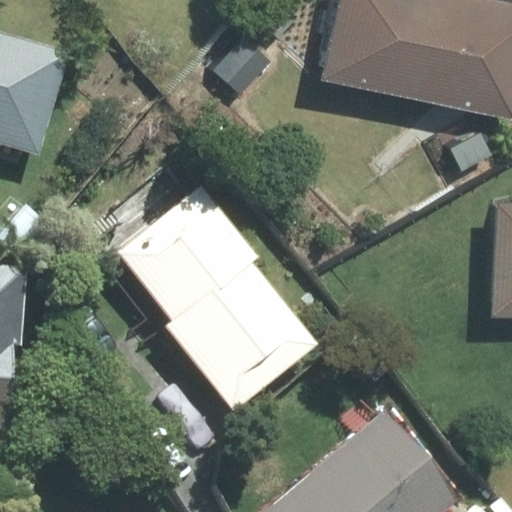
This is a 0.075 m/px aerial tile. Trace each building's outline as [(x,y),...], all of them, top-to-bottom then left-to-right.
[(511,0),(335,0),(323,63),(511,100),(511,0)] [(0,144),(37,156),(68,52),(0,31),(0,144)] [(511,182),(495,181),(490,299),(511,300),(511,182)] [(171,316),(162,324),(231,409),(321,336),(200,187),(119,252),(171,316)] [(376,409),(264,511),(428,511),(451,491),(376,409)] [(490,511),(479,500),(466,511),(490,511)]
